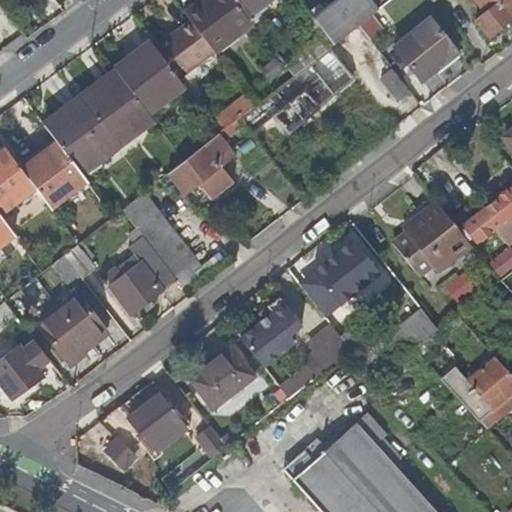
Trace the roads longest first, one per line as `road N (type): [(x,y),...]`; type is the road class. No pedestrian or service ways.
road 1 (residential): [(511,67),(0,466)]
road 2 (residential): [(115,0),(0,86)]
